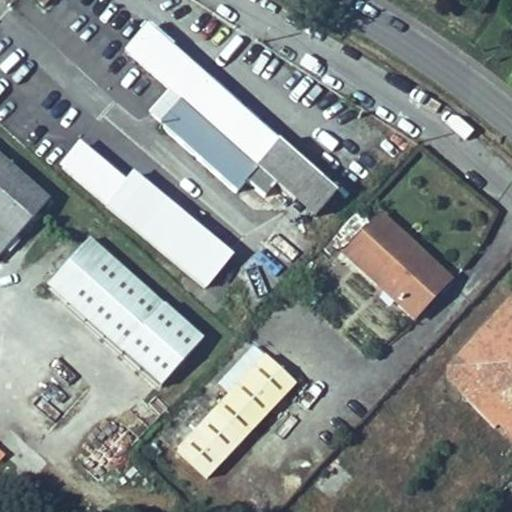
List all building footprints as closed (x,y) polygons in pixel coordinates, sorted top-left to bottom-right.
[(338,193),(148,25),(126,50),(187,103),(167,125),(242,191),(251,181),(271,198),(282,186),(317,217),(338,193)] [(58,155),(84,125),(55,100),(29,130),(58,155)] [(128,182),(82,143),(63,164),(74,173),(98,193),(115,207),(130,217),(208,282),(237,250),(140,168),(128,182)] [(0,235),(39,192),(0,155),(0,235)] [(420,307),(459,263),(391,203),(352,247),(420,307)] [(59,291),(102,244),(83,228),(41,274),(59,291)] [(195,330),(102,244),(59,291),(152,376),(195,330)] [(511,305),(507,301),(438,379),(456,395),(452,399),(487,431),(491,426),(511,444),(511,442),(511,305)] [(304,377),(272,349),(187,444),(218,472),(304,377)] [(80,462),(99,480),(138,439),(120,421),(80,462)]
